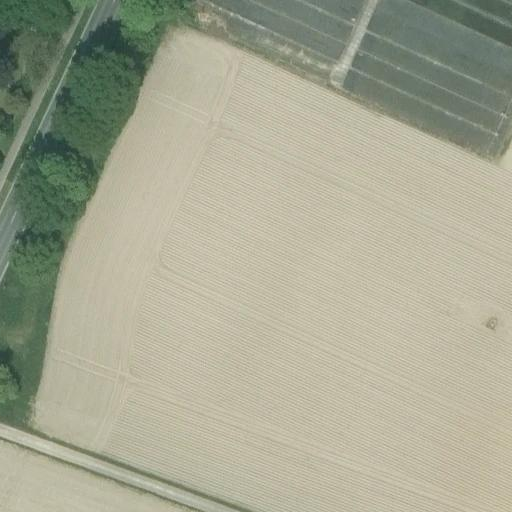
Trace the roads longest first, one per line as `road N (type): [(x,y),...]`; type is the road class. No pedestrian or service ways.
road 1 (primary): [(0,262),(122,0)]
road 2 (track): [(217,511),(0,434)]
